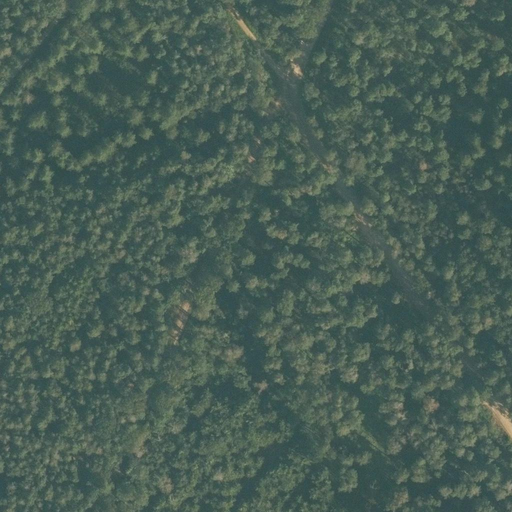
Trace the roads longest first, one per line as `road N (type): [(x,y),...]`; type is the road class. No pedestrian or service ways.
road 1 (track): [(221,0),(277,79),(90,511)]
road 2 (track): [(320,0),(277,79),(511,420)]
